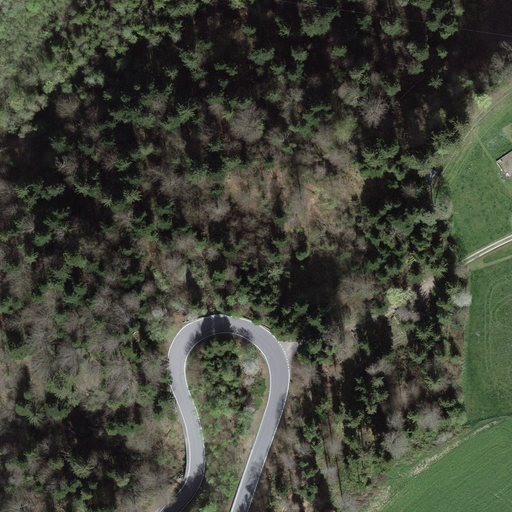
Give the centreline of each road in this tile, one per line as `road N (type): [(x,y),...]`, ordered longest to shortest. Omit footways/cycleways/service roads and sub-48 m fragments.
road 1 (secondary): [(171,511),(198,459),(177,354),(190,335),(222,324),(256,332),(280,370),(239,511)]
road 2 (track): [(274,351),(379,319),(511,238)]
road 3 (track): [(401,305),(423,206),(442,166),(511,88)]
